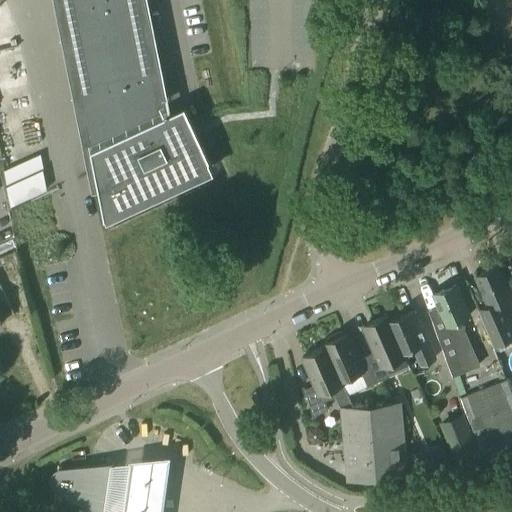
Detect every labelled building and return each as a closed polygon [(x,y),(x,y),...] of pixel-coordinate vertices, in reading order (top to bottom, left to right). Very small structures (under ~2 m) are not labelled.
[(60,0),(82,107),(156,72),(141,0),(60,0)] [(208,160),(209,160),(184,105),(90,149),(104,218),(105,217),(105,215),(211,166),(208,160)] [(43,169),(6,186),(10,206),(46,189),(43,169)] [(511,296),(499,265),(476,275),(489,305),(479,310),(494,345),(511,337),(511,325),(501,301),(511,296)] [(24,270),(11,277),(21,294),(33,287),(24,270)] [(439,307),(429,311),(454,377),(479,365),(459,320),(470,315),(456,284),(434,294),(439,307)] [(0,295),(0,335),(16,327),(0,295)] [(390,321),(388,321),(401,352),(403,351),(415,346),(422,363),(435,358),(421,327),(419,327),(412,311),(401,316),(398,314),(392,316),(390,321)] [(387,316),(365,325),(377,352),(368,356),(379,381),(389,376),(385,365),(405,356),(403,351),(401,352),(388,321),(390,321),(387,316)] [(347,333),(325,343),(327,346),(343,383),(363,374),(368,385),(379,381),(368,356),(358,360),(347,333)] [(324,401),(336,395),(341,407),(352,406),(343,383),(327,346),(304,356),(316,383),(305,388),(313,415),(328,409),(324,401)] [(511,390),(508,379),(461,396),(478,443),(511,430),(511,390)] [(400,402),(352,406),(341,407),(347,479),(406,474),(400,402)] [(463,416),(441,424),(454,458),(476,449),(463,416)] [(445,447),(426,451),(429,470),(452,465),(445,447)] [(167,511),(176,456),(112,459),(112,461),(105,510),(105,511),(167,511)] [(49,477),(49,482),(49,484),(51,487),(53,490),(56,492),(58,493),(61,494),(105,511),(105,510),(112,461),(112,459),(61,466),(58,467),(53,470),(50,473),(49,477)]
